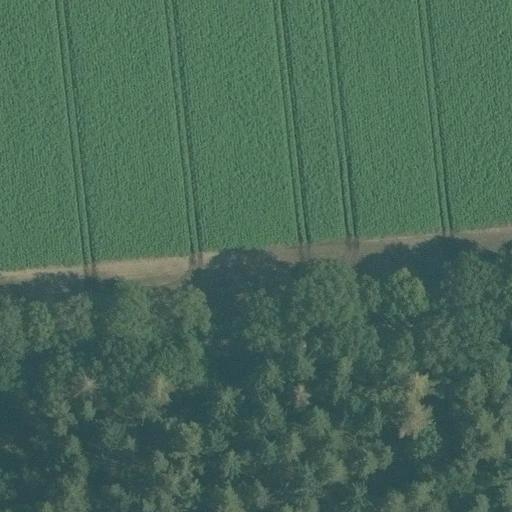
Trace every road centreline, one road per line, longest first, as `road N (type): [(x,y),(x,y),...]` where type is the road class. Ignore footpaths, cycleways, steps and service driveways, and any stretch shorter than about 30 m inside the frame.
road 1 (track): [(0,352),(511,309)]
road 2 (track): [(406,317),(449,511)]
